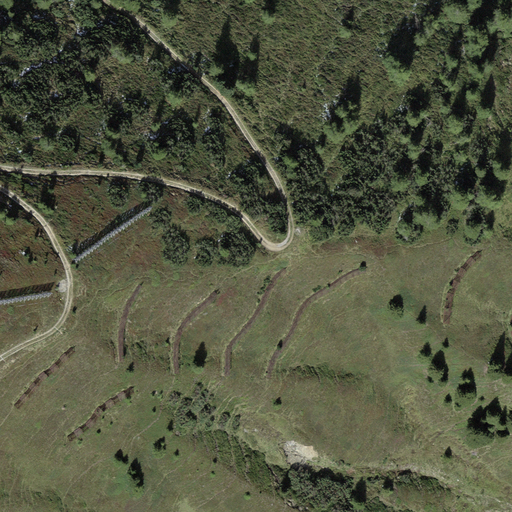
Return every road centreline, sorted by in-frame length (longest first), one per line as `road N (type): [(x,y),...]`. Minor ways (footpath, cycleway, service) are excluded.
road 1 (track): [(0,167),(155,179),(231,207),(272,247),(290,237),(280,189),(224,101),(102,0)]
road 2 (track): [(0,358),(58,326),(70,285),(47,228),(0,188)]
